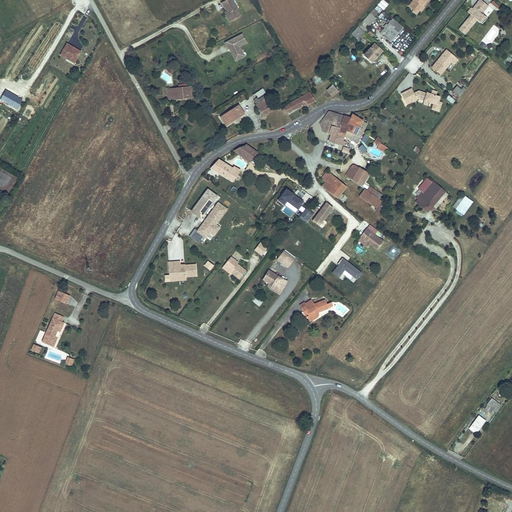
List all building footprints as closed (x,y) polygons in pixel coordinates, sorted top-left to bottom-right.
[(232,0),(229,0),(222,4),(227,13),(228,15),(227,15),(226,16),(230,23),(241,17),(237,10),(233,3),(234,2),(232,0)] [(411,0),(409,4),(418,11),(421,7),(423,8),(426,4),(425,3),(426,0),(411,0)] [(471,15),(459,29),(465,34),(477,20),(482,24),(487,18),(482,14),(489,6),(481,0),(480,0),(473,9),(469,13),(471,15)] [(378,12),(374,9),(360,25),(364,28),(378,12)] [(394,23),(383,37),(390,43),(402,29),(394,23)] [(357,28),(351,35),(357,40),(363,33),(357,28)] [(243,52),(240,48),(248,44),(243,35),(225,44),(229,51),(230,50),(231,49),(232,52),(231,53),(236,62),(243,58),(240,54),(243,52)] [(67,43),(60,55),(75,63),(81,51),(67,43)] [(372,65),(382,53),(373,45),(364,57),(372,65)] [(431,69),(441,76),(451,63),(453,65),(457,60),(446,51),(431,69)] [(313,77),(317,85),(327,80),(323,72),(313,77)] [(333,98),(340,93),(333,84),(325,89),(333,98)] [(180,89),(167,90),(168,100),(179,99),(179,100),(188,99),(187,88),(180,89)] [(262,88),(254,93),(257,97),(265,92),(262,88)] [(465,90),(462,88),(460,90),(457,88),(453,93),(459,97),(465,90)] [(416,94),(414,90),(404,95),(408,104),(414,102),(413,99),(417,97),(419,99),(421,98),(425,100),(424,101),(430,103),(435,105),(434,109),(433,111),(439,113),(442,104),(440,103),(441,99),(438,98),(440,94),(434,92),(433,95),(428,93),(427,94),(421,92),(416,94)] [(309,92),(302,97),(306,104),(309,109),(317,104),(309,92)] [(445,98),(452,103),(455,99),(448,94),(445,98)] [(287,113),(302,105),(306,104),(302,97),(279,111),(283,117),(288,114),(287,113)] [(266,98),(256,104),(258,108),(262,115),(275,107),(274,105),(271,106),(269,102),(266,98)] [(238,105),(220,117),(226,126),(244,113),(238,105)] [(291,122),(299,116),(296,111),(288,115),(288,114),(283,117),(279,111),(278,110),(263,119),(266,124),(268,122),(273,130),(281,125),(282,126),(291,122)] [(323,133),(328,135),(328,134),(332,126),(339,129),(343,117),(329,112),(323,120),(321,120),(318,123),(319,125),(321,123),(326,124),(322,132),(323,133)] [(350,119),(343,117),(339,129),(343,131),(347,124),(358,129),(363,121),(352,115),(350,119)] [(335,135),(343,137),(343,135),(352,140),(358,129),(347,124),(343,131),(339,129),(337,132),(335,132),(335,135)] [(342,140),(343,137),(335,135),(335,132),(337,132),(339,129),(332,126),(328,134),(330,135),(328,141),(343,145),(345,141),(342,140)] [(389,149),(381,143),(378,148),(386,153),(389,149)] [(243,151),(240,155),(250,162),(254,156),(256,153),(246,146),(241,147),(239,148),(243,151)] [(218,160),(210,168),(232,182),(239,171),(234,167),(232,169),(218,160)] [(348,177),(352,179),(359,169),(354,166),(348,177)] [(359,169),(352,179),(357,183),(364,172),(359,169)] [(321,179),(325,182),(322,187),(337,198),(345,187),(335,178),(334,180),(332,179),(333,177),(327,172),(321,179)] [(364,172),(357,183),(361,185),(368,174),(364,172)] [(419,194),(416,198),(426,207),(429,204),(431,206),(444,191),(432,182),(422,194),(421,195),(419,194)] [(287,188),(281,196),(279,199),(285,204),(287,201),(298,209),(304,201),(287,188)] [(364,189),(359,195),(367,201),(371,204),(376,197),(364,189)] [(200,217),(216,196),(208,190),(192,211),(200,217)] [(463,214),(473,201),(462,193),(452,206),(463,214)] [(376,197),(371,204),(375,207),(380,200),(376,197)] [(429,209),(431,206),(429,204),(426,207),(416,198),(415,202),(426,211),(429,209)] [(226,209),(218,203),(198,230),(196,228),(191,236),(199,241),(203,235),(205,237),(209,232),(213,235),(219,227),(215,224),(226,209)] [(326,203),(319,212),(325,217),(332,208),(326,203)] [(319,212),(312,221),(318,226),(319,227),(325,217),(319,212)] [(384,241),(366,229),(360,239),(370,246),(371,244),(378,249),(384,241)] [(370,246),(360,239),(358,241),(368,248),(370,246)] [(261,243),(255,250),(263,256),(268,248),(261,243)] [(357,246),(354,249),(360,254),(363,251),(357,246)] [(239,260),(242,256),(236,251),(233,254),(239,260)] [(283,253),(277,261),(288,269),(294,261),(283,253)] [(232,274),(239,280),(246,272),(237,264),(238,263),(231,258),(225,266),(231,272),(230,273),(232,274)] [(344,259),(333,272),(340,278),(345,271),(356,281),(362,274),(344,259)] [(207,261),(204,266),(210,270),(213,265),(207,261)] [(178,262),(167,264),(168,276),(173,276),(173,280),(184,278),(184,277),(195,276),(194,265),(183,266),(183,267),(179,267),(178,265),(178,262)] [(225,266),(223,269),(231,275),(232,274),(230,273),(231,272),(225,266)] [(264,281),(272,286),(271,287),(280,293),(287,283),(268,272),(264,279),(264,281)] [(280,293),(271,287),(270,290),(279,296),(280,293)] [(65,303),(68,296),(57,291),(54,299),(65,303)] [(317,312),(319,310),(319,311),(328,308),(328,307),(326,304),(324,299),(313,303),(312,300),(300,307),(303,311),(305,309),(307,314),(310,318),(313,319),(317,317),(318,314),(317,312)] [(45,336),(44,340),(48,341),(47,345),(53,348),(57,339),(54,338),(56,331),(59,332),(63,323),(61,322),(62,317),(54,314),(45,336)] [(43,349),(36,346),(33,352),(40,355),(43,349)] [(488,406),(485,409),(491,413),(493,410),(496,412),(502,405),(492,398),(487,405),(488,406)] [(479,415),(469,428),(476,434),(486,421),(479,415)]
